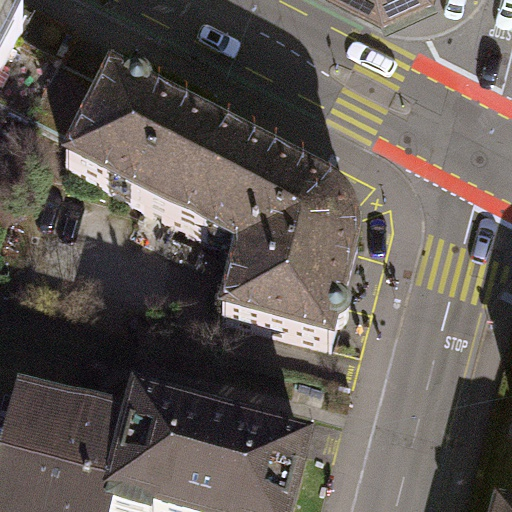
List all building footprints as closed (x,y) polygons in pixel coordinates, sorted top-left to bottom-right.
[(382,0),(386,9),(406,0),(382,0)] [(24,40),(0,27),(0,85),(16,56),(24,40)] [(61,79),(16,56),(0,85),(0,112),(34,130),(61,79)] [(78,153),(105,102),(61,79),(34,130),(78,153)] [(175,231),(222,142),(149,105),(148,97),(142,92),(134,91),(127,94),(113,87),(105,102),(78,153),(67,175),(175,231)] [(222,142),(175,231),(239,263),(224,327),(333,355),(358,249),(357,232),(353,224),(345,211),(330,199),(222,142)] [(112,511),(132,438),(20,409),(0,484),(0,511),(112,511)] [(112,511),(290,511),(305,457),(138,413),(132,438),(112,511)]
